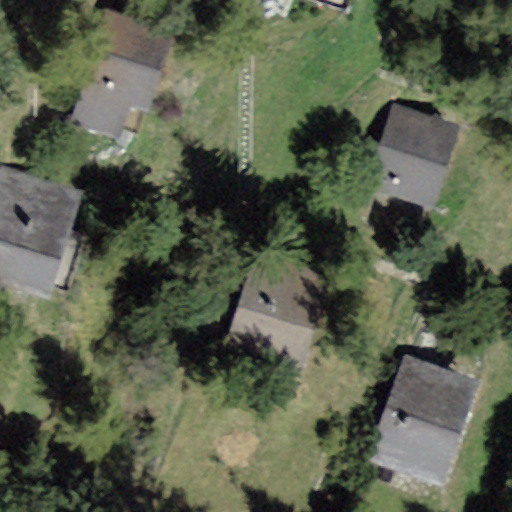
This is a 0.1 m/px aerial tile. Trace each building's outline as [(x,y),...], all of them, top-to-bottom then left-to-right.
[(191,32),(116,12),(88,119),(164,139),(191,32)] [(476,124),(403,107),(383,189),(456,206),(476,124)] [(95,192),(7,166),(0,188),(0,288),(60,307),(95,192)] [(347,273),(270,247),(233,356),(310,382),(347,273)] [(495,383),(418,359),(387,459),(465,483),(495,383)]
